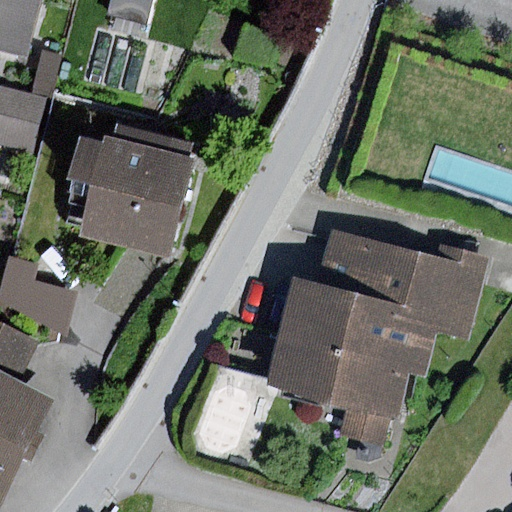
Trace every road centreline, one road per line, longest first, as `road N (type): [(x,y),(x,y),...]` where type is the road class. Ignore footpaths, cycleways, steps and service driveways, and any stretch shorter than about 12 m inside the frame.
road 1 (residential): [(119,470),(285,157),(357,0)]
road 2 (residential): [(119,470),(278,511)]
